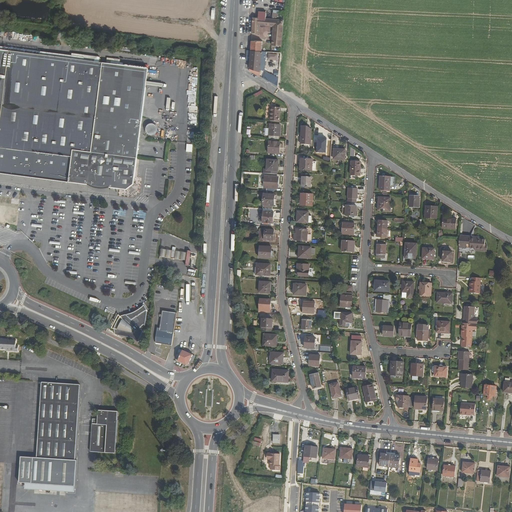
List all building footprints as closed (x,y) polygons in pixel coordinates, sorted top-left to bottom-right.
[(277,43),(285,44),(288,16),(257,14),(255,32),(262,33),(263,23),(278,24),(277,43)] [(250,49),(266,51),(266,39),(259,39),(259,38),(255,38),(254,49),(250,49)] [(0,175),(88,187),(93,189),(98,190),(104,191),(109,189),(128,191),(134,186),(149,65),(0,46),(0,175)] [(265,60),(266,51),(250,49),(250,59),(254,59),(253,69),(264,74),(264,71),(268,71),(269,60),(265,60)] [(271,107),(270,121),(280,122),(281,108),(271,107)] [(269,138),(280,139),(281,125),(270,124),(269,138)] [(157,137),(157,127),(147,127),(147,137),(157,137)] [(311,145),(312,133),(301,133),(301,145),(311,145)] [(327,148),(327,140),(318,139),(318,147),(327,148)] [(280,154),(280,142),(269,141),(269,153),(280,154)] [(345,160),(346,150),(334,149),(334,160),(345,160)] [(312,171),(313,160),(301,159),(300,170),(312,171)] [(278,172),(279,160),(267,160),(267,171),(278,172)] [(360,176),(361,162),(351,161),(351,175),(360,176)] [(266,188),(266,191),(277,192),(277,189),(278,189),(279,177),(265,176),(264,188),(266,188)] [(391,186),(391,177),(380,176),(379,190),(391,191),(391,186)] [(311,188),(312,178),(302,177),(302,187),(311,188)] [(358,199),(358,189),(349,188),(348,198),(348,201),(357,202),(357,199),(358,199)] [(263,209),(274,209),(275,195),(264,194),(263,209)] [(313,206),(313,195),(301,194),(300,205),(313,206)] [(419,208),(420,196),(410,196),(410,207),(419,208)] [(390,211),(391,198),(379,197),(378,210),(390,211)] [(356,216),(357,206),(346,206),(346,215),(356,216)] [(438,207),(426,206),(425,218),(437,219),(438,207)] [(263,223),(273,224),(274,212),(264,211),(263,223)] [(297,223),(309,223),(309,216),(309,212),(298,211),(297,223)] [(456,229),(457,219),(443,218),(442,228),(456,229)] [(378,229),(388,230),(388,221),(379,221),(378,229)] [(342,235),(354,235),(355,224),(343,223),(342,235)] [(308,240),(308,230),(297,229),(296,240),(308,240)] [(388,230),(378,229),(378,237),(387,237),(388,230)] [(274,241),(274,231),(260,230),(260,240),(274,241)] [(471,236),(460,235),(460,239),(459,247),(476,249),(485,249),(485,244),(485,239),(480,239),(480,237),(475,236),(475,239),(471,238),(471,236)] [(355,253),(355,241),(343,241),(342,252),(355,253)] [(405,258),(416,259),(417,244),(406,243),(405,258)] [(386,258),(386,244),(377,244),(377,258),(386,258)] [(271,259),(272,247),(260,246),(259,258),(271,259)] [(311,259),(312,247),(299,246),(299,258),(311,259)] [(422,259),(434,260),(435,249),(423,248),(422,259)] [(176,251),(173,251),(162,249),(160,256),(171,258),(174,258),(186,260),(187,253),(176,251)] [(452,263),(453,252),(444,251),(443,262),(452,263)] [(270,276),(271,265),(257,263),(256,275),(270,276)] [(309,277),(310,265),(298,264),(298,269),(299,270),(298,276),(309,277)] [(480,294),(481,278),(472,277),(472,281),(470,281),(470,293),(480,294)] [(390,292),(390,281),(375,280),(375,291),(390,292)] [(414,293),(414,282),(403,281),(402,292),(414,293)] [(270,293),(271,282),(260,282),(259,293),(270,293)] [(431,296),(432,284),(421,283),(420,295),(431,296)] [(307,296),(307,285),(294,284),(294,295),(307,296)] [(353,293),(342,292),(341,307),(352,308),(353,293)] [(452,304),(453,293),(438,292),(437,303),(452,304)] [(391,295),(384,294),(384,300),(377,300),(376,312),(388,313),(389,300),(391,300),(391,295)] [(271,310),(271,300),(260,299),(259,311),(267,312),(268,310),(271,310)] [(315,314),(315,302),(304,302),(303,313),(315,314)] [(466,303),(464,323),(477,324),(478,324),(478,320),(474,319),(475,304),(466,303)] [(147,310),(144,305),(135,311),(125,315),(120,316),(119,315),(115,322),(112,328),(114,329),(115,334),(133,338),(137,342),(143,331),(140,328),(143,324),(145,324),(147,310)] [(172,345),(177,313),(163,311),(160,328),(158,328),(156,340),(156,343),(172,345)] [(346,323),(351,323),(352,323),(353,314),(341,313),(340,326),(346,327),(346,323)] [(262,321),(261,331),(272,331),(273,319),(260,318),(260,321),(262,321)] [(311,331),(312,320),(303,320),(302,330),(311,331)] [(450,334),(450,322),(437,321),(437,333),(450,334)] [(400,336),(411,337),(411,325),(406,325),(406,323),(401,323),(400,336)] [(462,347),(472,347),(473,329),(476,330),(477,324),(464,323),(463,323),(462,334),(463,334),(462,347)] [(428,341),(429,325),(419,324),(418,341),(428,341)] [(383,336),(393,337),(394,327),(384,326),(384,331),(383,336)] [(264,346),(275,347),(275,340),(277,340),(277,335),(264,334),(264,346)] [(361,341),(362,336),(352,336),(351,355),(362,355),(363,342),(361,341)] [(315,349),(316,338),(306,337),(305,348),(315,349)] [(13,339),(5,339),(5,342),(1,342),(0,352),(7,353),(7,354),(12,355),(12,359),(17,359),(17,349),(12,349),(13,339)] [(192,352),(186,349),(184,351),(179,349),(175,357),(179,359),(178,361),(188,366),(193,355),(191,354),(192,352)] [(460,360),(459,369),(469,370),(470,352),(459,351),(459,360),(460,360)] [(284,365),(284,353),(271,353),(270,364),(284,365)] [(320,367),(321,356),(310,355),(310,366),(320,367)] [(403,376),(404,362),(392,361),(391,375),(403,376)] [(423,376),(424,364),(412,364),(411,376),(423,376)] [(366,379),(366,367),(354,366),(353,378),(366,379)] [(435,366),(435,372),(435,376),(447,377),(448,367),(435,366)] [(289,383),(289,371),(273,370),(272,382),(289,383)] [(322,387),(319,373),(310,375),(314,389),(322,387)] [(473,375),(461,374),(461,378),(462,379),(461,388),(472,389),(473,375)] [(75,460),(77,430),(77,424),(80,385),(42,382),(37,458),(21,457),(19,482),(74,486),(76,460),(75,460)] [(511,393),(511,382),(504,382),(503,392),(511,393)] [(342,397),(338,383),(330,384),(333,399),(342,397)] [(377,400),(373,385),(364,387),(367,403),(377,400)] [(496,397),(497,386),(485,385),(484,395),(496,397)] [(360,398),(358,387),(347,390),(349,401),(360,398)] [(398,407),(409,408),(410,396),(397,395),(397,401),(399,401),(398,407)] [(415,409),(426,410),(427,397),(416,396),(415,409)] [(443,399),(435,399),(434,399),(433,410),(444,411),(445,399),(443,399)] [(475,415),(476,404),(461,403),(460,415),(471,416),(471,415),(475,415)] [(92,425),(92,432),(91,451),(115,453),(118,411),(99,410),(98,424),(93,424),(92,425)] [(317,458),(318,447),(305,446),(304,457),(317,458)] [(323,458),(335,460),(336,450),(324,448),(323,458)] [(352,459),(353,449),(341,448),(340,458),(352,459)] [(389,467),(391,454),(381,453),(380,466),(389,467)] [(280,466),(280,454),(268,454),(268,460),(269,460),(269,465),(271,466),(270,470),(281,471),(281,466),(280,466)] [(401,456),(391,454),(389,467),(399,468),(401,456)] [(369,468),(370,456),(359,455),(357,467),(369,468)] [(438,471),(439,459),(429,458),(428,469),(438,471)] [(409,472),(416,472),(420,472),(421,464),(417,463),(417,462),(411,461),(409,472)] [(462,473),(474,474),(476,464),(464,462),(462,473)] [(455,477),(456,466),(444,465),(443,476),(455,477)] [(509,477),(510,467),(498,466),(497,476),(509,477)] [(490,483),(491,472),(478,470),(477,478),(481,478),(480,482),(490,483)] [(387,482),(375,481),(375,482),(374,491),(386,492),(387,482)] [(305,511),(319,511),(320,493),(307,492),(305,511)]
